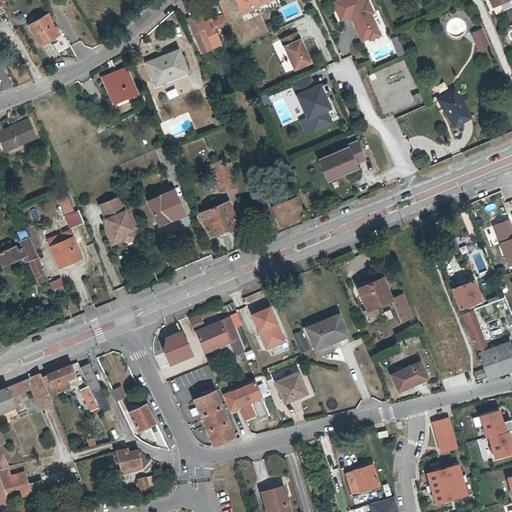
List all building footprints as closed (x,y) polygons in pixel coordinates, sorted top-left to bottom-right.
[(231,0),(238,15),(258,7),(258,6),(254,0),(231,0)] [(344,0),(335,4),(343,21),(352,17),(354,23),(357,22),(358,24),(356,28),(359,35),(362,34),(368,36),(369,39),(371,41),(381,37),(371,16),(374,14),(369,3),(366,4),(364,0),(344,0)] [(221,43),(214,26),(212,19),(202,23),(198,13),(184,18),(198,53),(221,43)] [(59,33),(48,14),(29,24),(40,44),(59,33)] [(473,34),(476,42),(486,37),(483,30),(473,34)] [(309,63),(296,31),(278,39),(291,71),(309,63)] [(362,34),(359,35),(363,42),(369,39),(368,36),(362,34)] [(486,37),(476,42),(480,49),(490,45),(486,37)] [(187,78),(176,48),(142,61),(152,86),(165,80),(167,86),(187,78)] [(137,91),(127,66),(103,76),(113,100),(137,91)] [(319,86),(314,89),(308,76),(291,83),(312,131),(330,123),(325,111),(329,109),(319,86)] [(469,116),(452,89),(436,99),(453,127),(469,116)] [(422,99),(419,92),(412,95),(415,102),(422,99)] [(37,136),(30,117),(0,128),(0,137),(4,149),(37,136)] [(343,145),(343,147),(346,145),(354,164),(364,159),(355,140),(343,145)] [(325,181),(356,168),(354,164),(346,145),(343,147),(315,159),(325,181)] [(170,181),(180,177),(169,149),(167,146),(157,150),(170,181)] [(221,191),(228,188),(220,170),(213,173),(221,191)] [(184,214),(173,190),(149,200),(159,224),(184,214)] [(119,196),(100,205),(107,219),(110,227),(106,228),(105,229),(109,239),(119,235),(121,240),(126,242),(133,239),(135,234),(132,229),(134,228),(129,219),(132,217),(128,209),(125,210),(119,196)] [(303,216),(295,196),(269,207),(277,226),(303,216)] [(70,197),(60,201),(67,216),(77,212),(70,197)] [(236,221),(228,202),(200,213),(210,236),(224,231),(222,226),(236,221)] [(435,225),(431,216),(420,220),(421,224),(424,230),(435,225)] [(511,225),(510,219),(494,226),(501,245),(511,240),(511,225)] [(18,244),(17,242),(13,243),(11,239),(0,243),(0,252),(2,257),(20,250),(23,248),(25,254),(31,269),(41,265),(29,238),(27,239),(24,230),(18,232),(21,241),(20,242),(21,243),(18,244)] [(80,257),(69,230),(47,240),(59,267),(80,257)] [(119,235),(109,239),(112,244),(121,240),(119,235)] [(511,266),(511,240),(501,245),(510,268),(511,266)] [(351,287),(359,304),(363,302),(367,310),(377,306),(391,300),(380,275),(351,287)] [(480,300),(473,282),(451,290),(459,308),(480,300)] [(404,294),(391,300),(400,322),(413,317),(404,294)] [(267,306),(249,314),(265,349),(283,341),(267,306)] [(363,312),(365,315),(365,316),(367,317),(369,318),(370,319),(380,314),(377,306),(367,310),(363,312)] [(485,375),(488,382),(496,379),(495,375),(511,368),(511,367),(502,343),(487,349),(472,310),(461,315),(482,367),(479,368),(482,376),(485,375)] [(314,349),(316,348),(330,342),(349,334),(340,311),(304,327),(314,349)] [(192,326),(203,322),(200,314),(189,318),(192,326)] [(237,338),(229,317),(194,332),(203,353),(229,342),(237,338)] [(181,329),(165,335),(163,346),(169,363),(193,354),(181,329)] [(294,334),(301,353),(309,350),(301,331),(294,334)] [(232,348),(240,345),(237,338),(229,342),(232,348)] [(511,356),(511,347),(509,341),(503,343),(509,357),(511,356)] [(330,342),(316,348),(318,356),(332,349),(330,342)] [(242,350),(240,345),(232,348),(234,354),(242,350)] [(428,376),(421,359),(390,373),(398,390),(428,376)] [(81,368),(89,387),(92,394),(101,390),(89,364),(81,368)] [(70,365),(43,378),(47,387),(66,379),(75,376),(70,365)] [(473,371),(476,378),(482,376),(479,368),(473,371)] [(309,393),(299,370),(274,380),(275,380),(284,403),(309,393)] [(52,398),(47,387),(43,378),(42,375),(30,380),(42,408),(54,403),(52,398)] [(47,387),(52,398),(69,388),(66,379),(47,387)] [(255,379),(222,393),(230,412),(239,408),(243,420),(255,415),(249,401),(262,396),(255,379)] [(11,386),(0,390),(0,415),(20,407),(11,386)] [(117,400),(125,397),(120,386),(112,390),(117,400)] [(95,415),(101,412),(92,394),(89,387),(81,391),(86,402),(88,401),(93,414),(94,413),(95,415)] [(195,400),(213,443),(220,440),(221,442),(235,436),(215,391),(214,388),(196,396),(198,399),(195,400)] [(101,390),(92,394),(101,412),(109,409),(101,390)] [(127,410),(136,428),(154,419),(145,401),(127,410)] [(500,408),(480,414),(480,415),(483,424),(486,435),(511,427),(511,422),(510,418),(503,420),(500,408)] [(31,414),(37,430),(47,427),(42,410),(31,414)] [(483,424),(480,415),(472,417),(475,426),(483,424)] [(511,427),(486,435),(492,457),(511,451),(511,443),(511,439),(511,438),(511,427)] [(386,429),(377,432),(379,438),(388,435),(386,429)] [(0,468),(9,467),(0,447),(0,468)] [(129,453),(128,450),(118,452),(123,469),(144,464),(140,450),(129,453)] [(459,461),(427,469),(435,500),(456,495),(468,492),(459,461)] [(379,488),(371,464),(345,472),(352,496),(367,491),(366,488),(374,486),(375,489),(379,488)] [(44,488),(41,479),(27,484),(23,471),(0,478),(7,500),(44,488)] [(155,475),(138,480),(143,497),(152,495),(151,488),(155,487),(155,475)] [(264,511),(288,511),(280,486),(259,492),(264,511)] [(398,511),(394,496),(368,502),(370,511),(398,511)]
